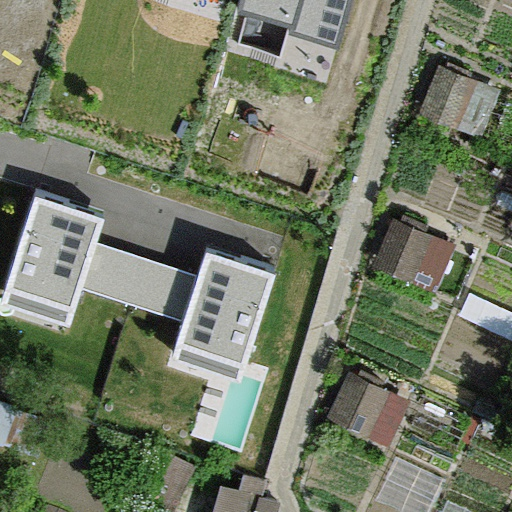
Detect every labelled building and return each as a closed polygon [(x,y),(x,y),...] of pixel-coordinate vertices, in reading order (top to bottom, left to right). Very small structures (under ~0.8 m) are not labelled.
[(355,0),(245,0),(241,14),(292,28),(289,37),(341,51),(355,0)] [(446,64),(420,118),(476,145),(502,91),(446,64)] [(273,273),(208,253),(202,275),(98,243),(105,219),(37,197),(3,307),(71,328),(82,292),(186,324),(175,361),(240,381),(273,273)] [(457,250),(427,235),(430,228),(405,216),(402,223),(395,220),(374,263),(436,293),(457,250)] [(413,403),(386,390),(389,385),(363,372),(360,378),(352,374),(329,420),(390,449),(413,403)] [(257,511),(263,493),(244,487),(236,511),(257,511)]
